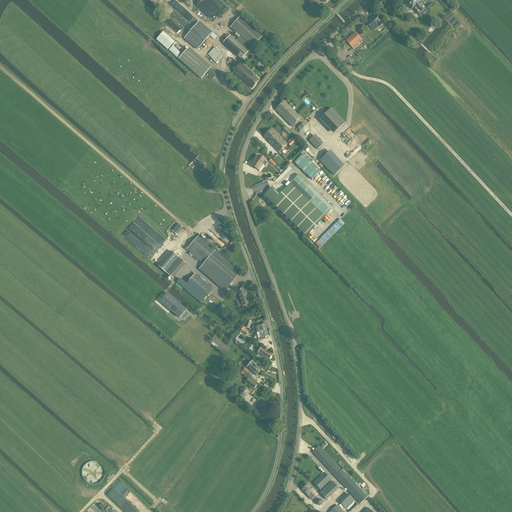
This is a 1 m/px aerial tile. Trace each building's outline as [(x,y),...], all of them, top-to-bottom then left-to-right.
[(420,0),(409,0),(406,3),(412,10),(413,8),(418,15),(425,9),(420,3),(422,1),(420,0)] [(252,48),(263,36),(241,15),(230,27),(252,48)] [(374,16),(367,23),(372,29),(377,25),(379,27),(382,25),(380,22),(375,16),(374,16)] [(199,21),(184,39),(197,50),(212,33),(199,21)] [(352,48),(361,40),(354,32),(345,41),(352,48)] [(241,60),(248,52),(230,35),(223,43),(241,60)] [(201,79),(211,68),(189,48),(179,59),(201,79)] [(252,88),(259,80),(241,63),(233,71),(252,88)] [(212,80),(218,73),(212,68),(206,74),(212,80)] [(292,127),(301,119),(284,102),(276,110),(292,127)] [(345,123),(331,108),(319,120),(333,135),(345,123)] [(305,134),(309,130),(307,125),(302,123),(298,127),(300,132),(305,134)] [(279,152),(287,144),(271,129),(263,137),(279,152)] [(323,144),(315,135),(309,141),(317,150),(323,144)] [(344,168),(330,153),(321,161),(335,176),(344,168)] [(312,180),(319,173),(320,171),(303,154),(295,163),(312,180)] [(265,165),(267,163),(264,160),(265,160),(258,155),(256,159),(256,160),(252,166),(257,170),(262,163),(265,165)] [(197,166),(197,167),(200,169),(201,170),(204,167),(205,166),(203,164),(201,162),(200,162),(197,166)] [(298,174),(290,183),(279,195),(271,188),(264,195),(306,236),(333,208),(298,174)] [(224,291),(229,285),(239,273),(215,252),(215,251),(198,236),(186,250),(203,265),(198,270),(224,291)] [(201,303),(209,293),(192,278),(183,288),(201,303)] [(242,306),(250,304),(246,292),(244,292),(243,288),(235,291),(237,295),(238,295),(242,306)] [(186,310),(179,304),(167,294),(160,302),(171,311),(179,318),(186,310)] [(260,325),(252,327),(253,330),(254,331),(256,330),(257,334),(259,333),(266,331),(265,325),(260,326),(260,325)] [(246,336),(249,332),(242,328),(240,332),(246,336)] [(265,340),(265,337),(268,337),(266,331),(259,333),(257,334),(259,341),(265,340)] [(225,356),(231,348),(215,335),(209,342),(225,356)] [(259,352),(258,353),(260,355),(269,360),(272,355),(261,348),(259,352)] [(252,362),(247,368),(250,370),(256,375),(261,370),(258,368),(255,365),(252,362)] [(250,378),(253,375),(245,368),(242,371),(250,378)] [(253,389),(257,384),(249,378),(245,383),(253,389)] [(266,414),(272,407),(264,400),(260,404),(259,404),(257,407),(258,408),(266,414)] [(319,446),(312,452),(327,469),(348,491),(360,504),(368,496),(356,483),(343,469),(341,470),(334,462),(319,446)] [(320,490),(331,480),(324,473),(313,483),(320,490)] [(332,481),(320,493),(326,500),(339,488),(332,481)] [(312,500),(318,495),(308,484),(302,490),(312,500)] [(348,494),(340,502),(346,509),(354,501),(348,494)]
